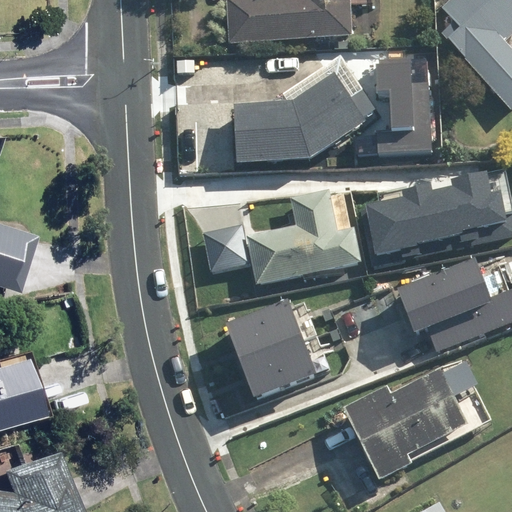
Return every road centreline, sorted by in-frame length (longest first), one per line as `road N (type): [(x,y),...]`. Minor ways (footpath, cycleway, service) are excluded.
road 1 (residential): [(121,80),(146,310),(176,444),(206,511)]
road 2 (residential): [(0,85),(121,80)]
